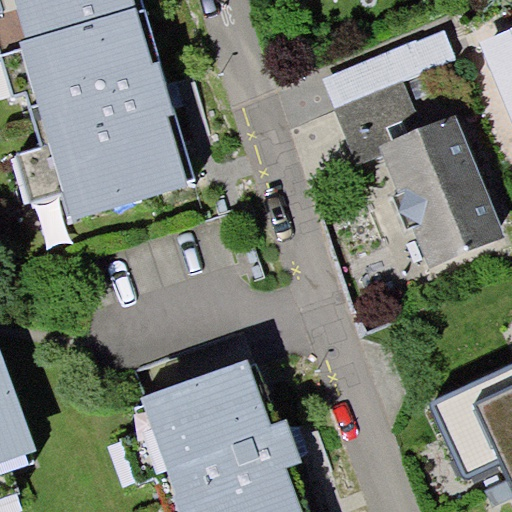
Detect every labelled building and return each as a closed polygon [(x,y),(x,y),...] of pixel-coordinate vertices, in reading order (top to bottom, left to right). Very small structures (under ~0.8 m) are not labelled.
[(148,16),(142,0),(18,0),(33,50),(148,16)] [(83,216),(197,182),(148,16),(33,50),(83,216)] [(511,30),(476,45),(511,135),(511,30)] [(453,117),(375,150),(428,274),(506,241),(453,117)] [(0,477),(37,464),(0,364),(0,477)] [(511,365),(432,404),(463,481),(497,466),(511,496),(511,365)] [(144,411),(182,511),(310,511),(259,369),(144,411)]
